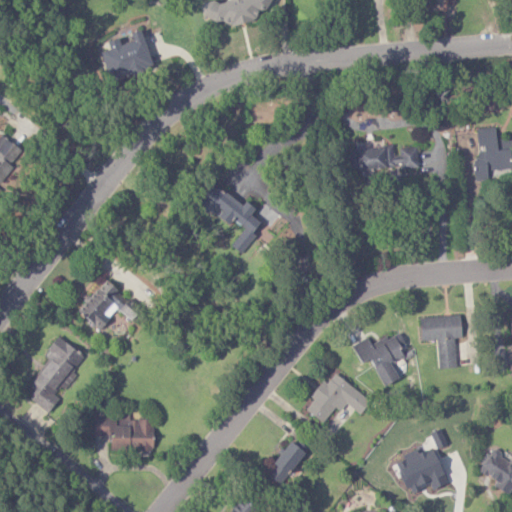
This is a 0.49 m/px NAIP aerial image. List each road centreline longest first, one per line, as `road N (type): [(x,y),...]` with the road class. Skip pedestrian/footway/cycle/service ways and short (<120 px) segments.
road 1 (residential): [(511,43),(283,64),(207,85),(156,120),(0,311)]
road 2 (residential): [(157,511),(345,299),(380,282),(511,267)]
road 3 (residential): [(116,511),(0,414)]
